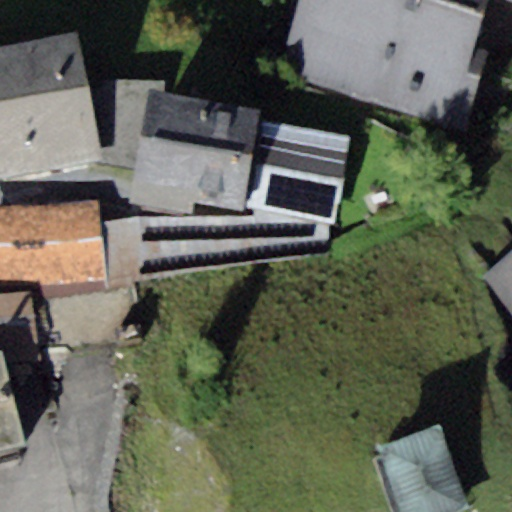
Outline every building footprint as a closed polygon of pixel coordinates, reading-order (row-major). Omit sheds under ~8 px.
[(511,0),(299,0),(277,73),(462,130),(487,47),(475,44),(488,0),(511,0)] [(76,32),(0,47),(0,177),(94,159),(92,152),(100,151),(76,32)] [(262,112),(147,88),(131,202),(189,217),(242,217),(243,204),(261,119),(262,112)] [(351,138),(261,119),(243,204),(333,223),(351,138)] [(95,200),(0,206),(0,349),(5,366),(138,345),(134,279),(107,283),(95,200)] [(511,254),(483,277),(511,314),(511,254)] [(0,349),(0,446),(23,441),(5,366),(0,349)] [(449,511),(467,506),(439,424),(380,444),(403,511),(449,511)]
